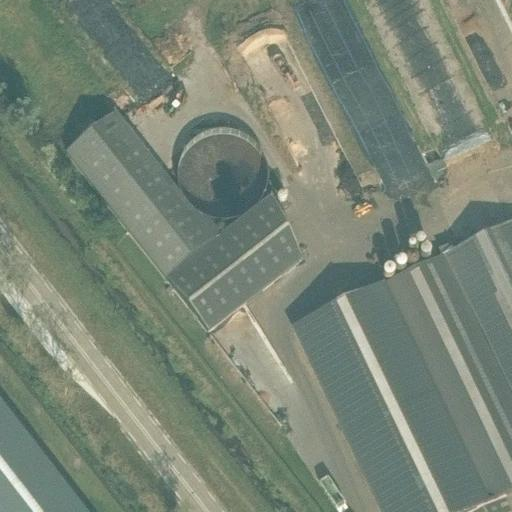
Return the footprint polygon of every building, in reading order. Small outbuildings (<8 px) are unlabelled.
[(115,119),(65,158),(164,285),(166,283),(214,245),(115,119)] [(479,138),(460,146),(467,163),(495,151),(482,121),(474,124),(479,138)] [(183,138),(180,193),(255,196),(258,142),(183,138)] [(214,245),(166,283),(207,337),(301,263),(270,201),(221,240),(214,245)] [(511,497),(511,226),(457,253),(368,295),(292,331),(328,407),(377,511),(481,511),(504,501),(511,497)] [(297,397),(247,315),(219,333),(270,414),(297,397)] [(80,511),(0,408),(0,511),(80,511)] [(509,511),(504,501),(481,511),(509,511)]
